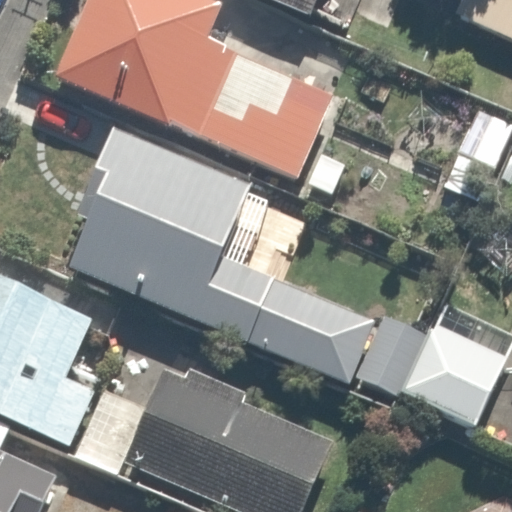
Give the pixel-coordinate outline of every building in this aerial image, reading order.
[(174,0),(89,0),(53,83),(297,190),(347,76),(174,0)] [(243,0),(322,29),(333,0),(243,0)] [(511,0),(460,0),(448,25),(511,55),(511,0)] [(511,151),(511,125),(478,110),(441,191),(484,211),(511,151)] [(100,200),(65,288),(349,400),(382,316),(234,258),(258,198),(107,139),(85,194),(100,200)] [(0,425),(16,432),(68,453),(93,391),(77,384),(104,315),(0,273),(0,425)] [(510,358),(436,326),(403,404),(477,436),(510,358)] [(308,511),(332,456),(155,380),(120,462),(236,511),(308,511)] [(16,432),(0,425),(0,511),(44,511),(56,484),(4,463),(16,432)]
